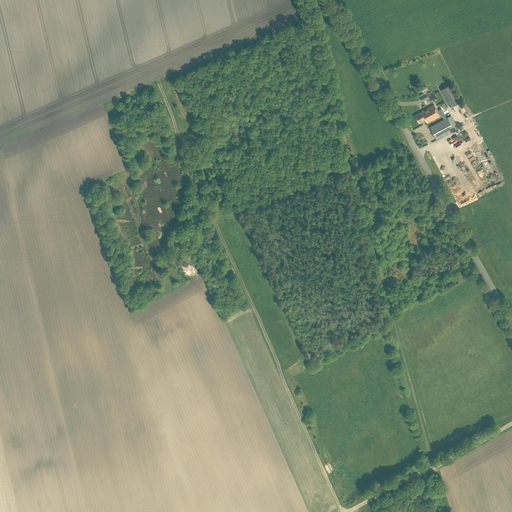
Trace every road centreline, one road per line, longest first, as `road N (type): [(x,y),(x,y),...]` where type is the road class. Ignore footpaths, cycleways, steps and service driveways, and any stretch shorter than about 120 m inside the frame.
road 1 (tertiary): [(511,324),(333,0)]
road 2 (unclassified): [(345,511),(511,422)]
road 3 (unknown): [(342,511),(279,370)]
